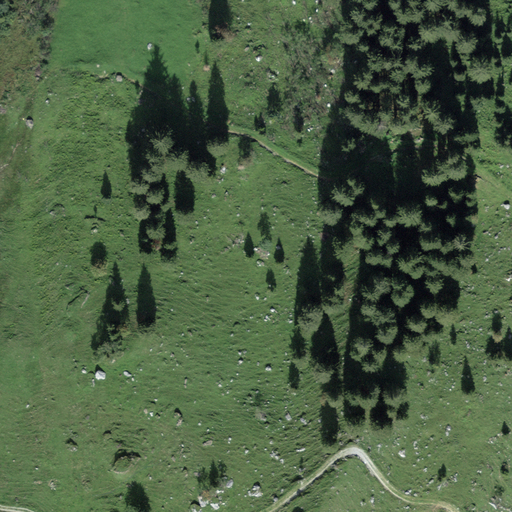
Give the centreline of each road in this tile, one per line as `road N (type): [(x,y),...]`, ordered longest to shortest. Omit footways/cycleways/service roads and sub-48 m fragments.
road 1 (track): [(99,67),(177,97),(322,172),(421,143),(454,150),(511,194)]
road 2 (track): [(453,511),(386,485),(359,450),(337,455),(264,511)]
